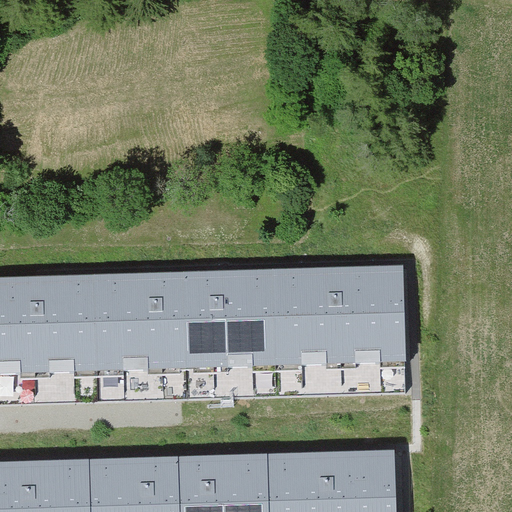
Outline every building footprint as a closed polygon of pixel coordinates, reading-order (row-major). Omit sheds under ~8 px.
[(380,365),(380,356),(405,356),(403,275),(275,279),(277,359),(301,359),(301,367),(326,366),(326,358),(355,357),(356,366),(380,365)] [(228,369),(253,369),(252,360),(277,359),(275,279),(185,282),(188,371),(195,370),(195,362),(228,361),(228,369)] [(181,362),(181,371),(188,371),(185,282),(96,285),(99,365),(123,364),(123,373),(148,372),(148,363),(181,362)] [(96,285),(0,287),(0,376),(20,376),(20,367),(49,366),(50,375),(74,374),(74,366),(99,365),(96,285)] [(0,406),(407,394),(405,356),(380,356),(380,365),(356,366),(355,357),(326,358),(326,366),(301,367),(301,359),(277,359),(252,360),(253,369),(228,369),(228,361),(195,362),(195,370),(188,371),(181,371),(181,362),(148,363),(148,372),(123,373),(123,364),(99,365),(74,366),(74,374),(50,375),(49,366),(20,367),(20,376),(0,376),(0,406)] [(395,511),(394,459),(266,463),(267,511),(395,511)] [(267,511),(266,463),(177,466),(178,511),(267,511)] [(178,511),(177,466),(88,469),(88,511),(178,511)] [(88,511),(88,469),(0,471),(0,511),(88,511)]
